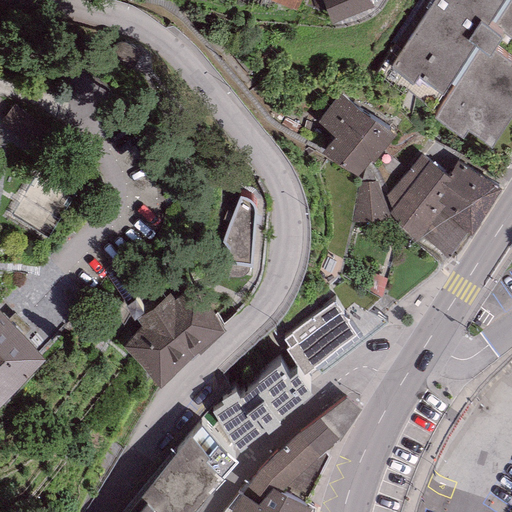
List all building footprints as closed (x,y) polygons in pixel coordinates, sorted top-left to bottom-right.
[(301,0),(271,0),(297,10),(301,0)] [(323,0),(312,0),(316,9),(325,6),(323,0)] [(323,0),(325,6),(332,22),(375,5),(372,0),(323,0)] [(511,0),(427,0),(379,74),(403,89),(407,83),(440,104),(435,110),(464,129),(468,123),(490,137),(511,103),(511,57),(489,42),(500,25),(511,32),(511,0)] [(142,50),(122,40),(116,54),(135,64),(142,50)] [(387,129),(340,94),(321,119),(339,133),(329,146),(358,168),(387,129)] [(14,104),(0,121),(0,122),(35,150),(49,132),(14,104)] [(432,141),(392,199),(405,226),(451,258),(470,230),(430,203),(460,160),(432,141)] [(460,160),(430,203),(470,230),(500,187),(460,160)] [(74,194),(38,171),(11,213),(47,236),(74,194)] [(386,217),(376,182),(360,184),(354,218),(372,220),(386,217)] [(245,197),(240,196),(222,241),(227,246),(225,262),(251,264),(256,212),(256,206),(253,202),(250,199),(245,197)] [(142,328),(122,346),(160,384),(192,352),(224,329),(196,288),(176,302),(169,294),(136,321),(142,328)] [(334,300),(284,337),(290,345),(286,348),(305,374),(314,367),(313,366),(357,333),(347,321),(350,319),(337,302),(336,303),(334,300)] [(0,403),(46,358),(0,311),(0,403)] [(224,404),(213,412),(240,450),(248,444),(246,443),(266,428),(268,431),(280,421),(278,419),(312,391),(297,371),(290,375),(280,361),(258,379),(259,380),(240,396),(236,389),(221,399),(224,404)] [(259,470),(241,494),(258,505),(272,486),(280,491),(325,450),(337,439),(319,417),(259,470)] [(192,511),(238,460),(201,418),(123,511),(192,511)] [(330,456),(325,450),(280,491),(306,503),(330,456)] [(234,511),(308,511),(312,506),(306,503),(280,491),(272,486),(258,505),(241,494),(232,510),(234,511)]
